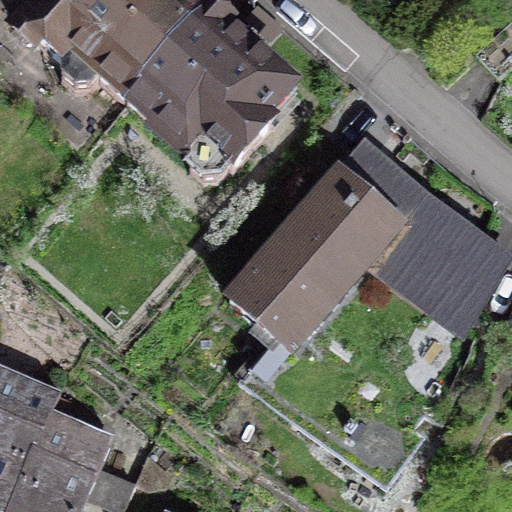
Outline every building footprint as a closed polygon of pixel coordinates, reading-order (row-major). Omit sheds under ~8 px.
[(99,83),(129,108),(205,16),(187,0),(49,0),(20,33),(63,69),(63,83),(76,94),(90,94),(99,83)] [(209,11),(205,16),(129,108),(190,161),(190,174),(203,186),(218,185),(229,173),(233,176),(271,132),(264,125),(291,95),(226,38),(232,31),(209,11)] [(511,71),(511,24),(484,52),(507,77),(511,71)] [(392,172),(367,201),(341,177),(230,307),(278,348),(290,358),(312,333),(382,251),(476,318),(509,261),(427,201),(392,172)] [(290,358),(278,348),(246,387),(386,489),(398,473),(400,471),(401,468),(410,447),(408,446),(416,435),(413,433),(427,415),(312,333),(290,358)] [(0,378),(0,485),(19,493),(49,420),(58,400),(1,376),(0,378)] [(129,511),(138,490),(98,474),(110,445),(49,420),(19,493),(12,511),(13,511),(129,511)]
